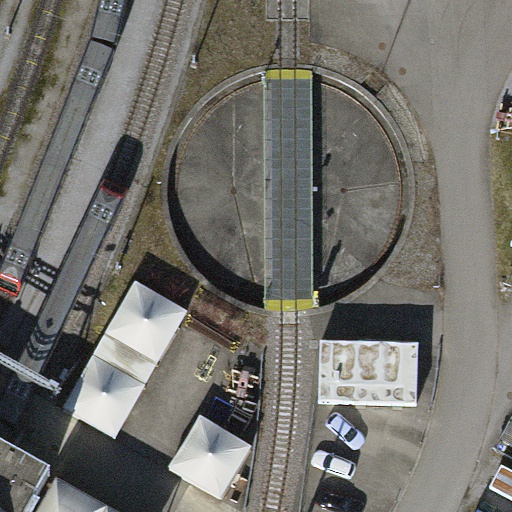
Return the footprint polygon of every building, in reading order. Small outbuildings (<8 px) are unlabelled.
[(276,236),(276,299),(319,299),(320,237),(276,236)] [(134,288),(74,420),(132,446),(192,314),(134,288)] [(326,414),(425,416),(426,351),(327,349),(326,414)] [(230,506),(260,455),(206,424),(176,475),(230,506)] [(30,511),(58,464),(1,432),(0,431),(0,511),(30,511)] [(511,511),(511,499),(492,489),(480,511),(481,511),(511,511)]
